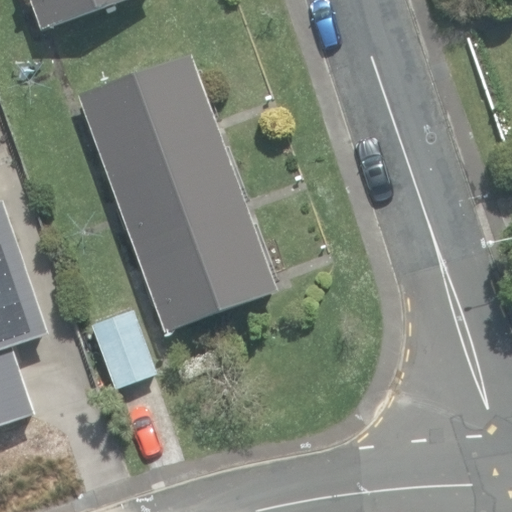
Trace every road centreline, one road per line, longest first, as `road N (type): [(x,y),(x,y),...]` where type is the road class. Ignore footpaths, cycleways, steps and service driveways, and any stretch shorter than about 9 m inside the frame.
road 1 (residential): [(357,0),(487,391),(503,471)]
road 2 (residential): [(503,471),(312,493),(241,511)]
